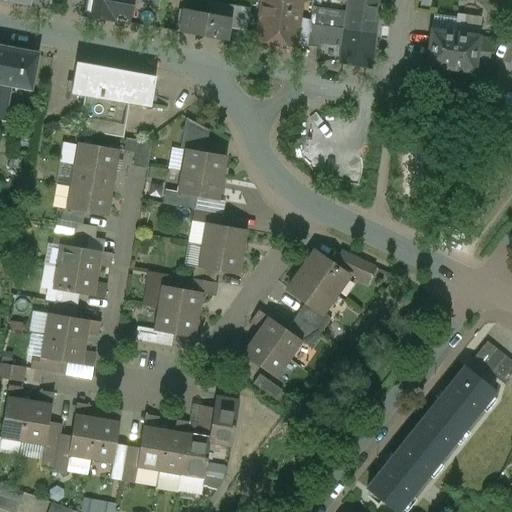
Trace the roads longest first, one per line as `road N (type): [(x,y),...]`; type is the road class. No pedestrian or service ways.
road 1 (residential): [(312,511),(484,287)]
road 2 (residential): [(211,66),(390,93),(402,0)]
road 3 (residential): [(102,392),(136,179)]
road 4 (residential): [(307,201),(282,252),(193,375)]
road 5 (residential): [(307,201),(484,287)]
road 6 (residential): [(211,66),(271,168),(307,201)]
road 7 (residential): [(63,35),(211,66)]
